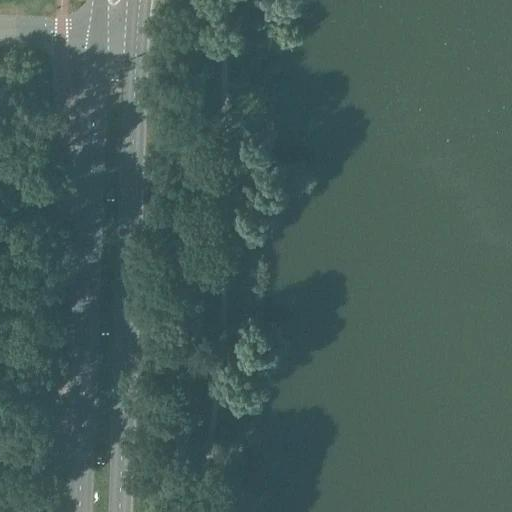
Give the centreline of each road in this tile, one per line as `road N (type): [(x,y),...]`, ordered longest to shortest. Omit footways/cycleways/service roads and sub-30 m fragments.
road 1 (tertiary): [(99,33),(78,511)]
road 2 (tertiary): [(120,511),(137,35)]
